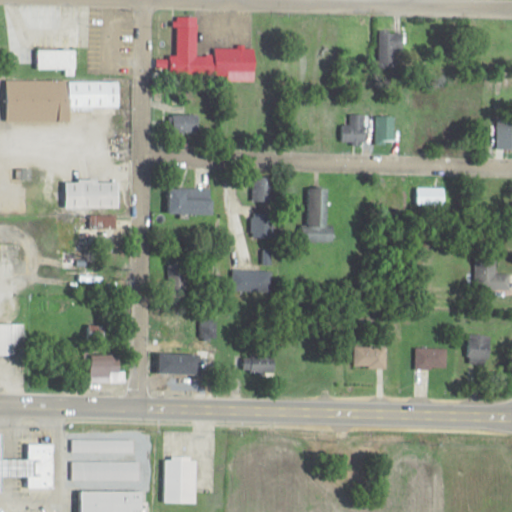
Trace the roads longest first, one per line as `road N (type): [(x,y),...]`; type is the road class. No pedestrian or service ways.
road 1 (primary): [(0,406),(511,418)]
road 2 (residential): [(132,411),(139,0)]
road 3 (residential): [(511,169),(139,160)]
road 4 (residential): [(511,7),(225,0)]
